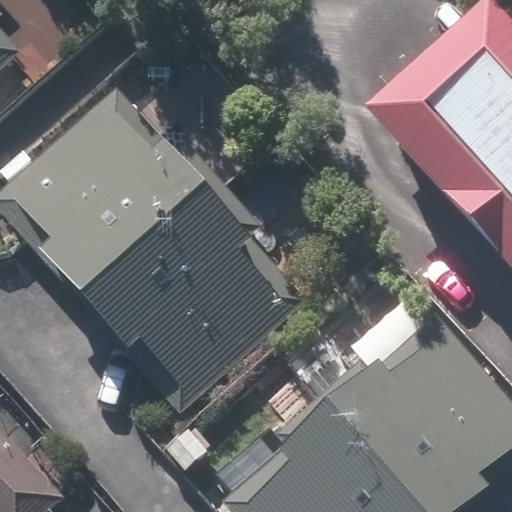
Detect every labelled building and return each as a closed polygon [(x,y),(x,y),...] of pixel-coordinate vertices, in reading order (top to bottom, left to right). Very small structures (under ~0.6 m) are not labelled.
[(511,54),(466,9),(338,134),(511,309),(511,54)] [(0,40),(0,78),(23,57),(5,37),(0,40)] [(256,263),(162,156),(151,166),(101,108),(0,197),(0,223),(179,426),(293,326),(246,273),(256,263)] [(270,421),(282,433),(206,506),(211,511),(487,511),(511,488),(511,410),(432,328),(424,335),(405,315),(351,366),(324,338),(282,377),(298,394),(270,421)] [(0,511),(53,511),(64,501),(0,439),(0,511)]
